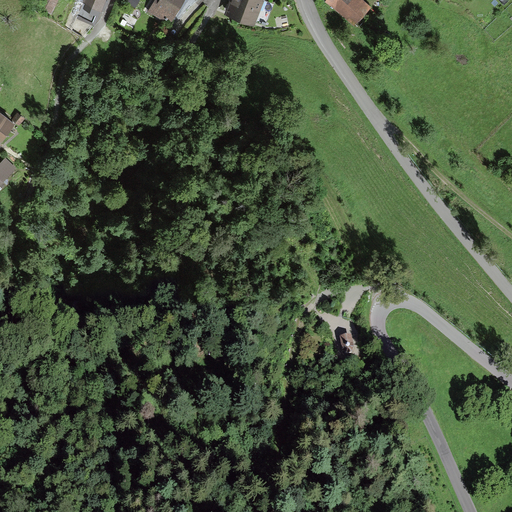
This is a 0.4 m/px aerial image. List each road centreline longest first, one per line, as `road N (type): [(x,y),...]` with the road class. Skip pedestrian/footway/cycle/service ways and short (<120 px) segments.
road 1 (tertiary): [(511,382),(413,303),(395,299),(380,309),(379,331),(471,511)]
road 2 (tertiary): [(303,0),(386,134),(511,293)]
road 3 (track): [(277,511),(296,326),(307,305),(347,288)]
road 4 (track): [(386,134),(397,130),(511,233)]
